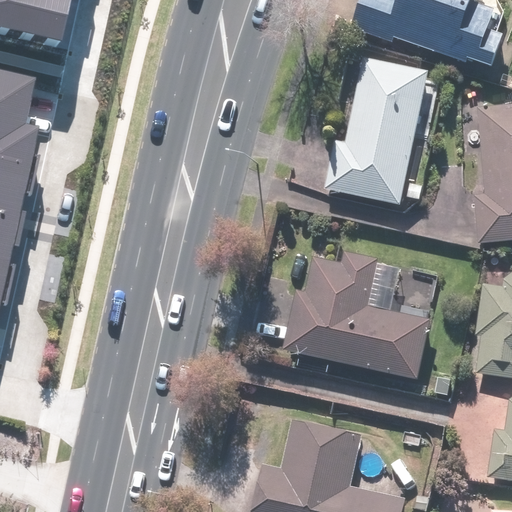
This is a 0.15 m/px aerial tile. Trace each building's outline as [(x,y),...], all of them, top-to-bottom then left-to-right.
[(0,0),(0,24),(54,37),(62,0),(0,0)] [(360,0),(349,32),(390,47),(391,43),(463,69),(465,65),(488,73),(500,41),(485,35),(492,16),(468,7),(470,0),(360,0)] [(332,144),(322,193),(397,209),(426,75),(360,61),(342,146),(332,144)] [(31,85),(0,77),(0,334),(4,336),(46,138),(21,133),(31,85)] [(472,198),(476,246),(511,243),(511,108),(475,111),(481,197),(472,198)] [(280,353),(414,383),(427,323),(365,309),(376,262),(341,254),(339,267),(310,260),(302,295),(294,293),(280,353)] [(511,275),(510,275),(500,283),(499,290),(480,287),(473,338),(479,339),(473,376),(511,381),(511,275)] [(492,433),(485,480),(511,484),(511,398),(507,403),(502,434),(492,433)] [(400,511),(402,502),(348,490),(359,439),(289,423),(279,471),(260,467),(250,511),(400,511)]
